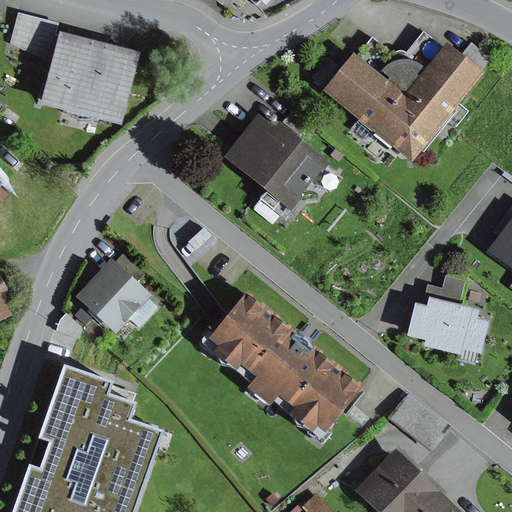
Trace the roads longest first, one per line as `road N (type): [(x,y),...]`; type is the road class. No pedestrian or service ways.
road 1 (residential): [(511,463),(135,153)]
road 2 (residential): [(0,418),(66,243),(135,153)]
road 3 (residential): [(233,58),(176,16),(77,0)]
road 4 (residential): [(135,153),(213,87),(233,58)]
road 5 (residential): [(233,58),(272,44),(337,0)]
